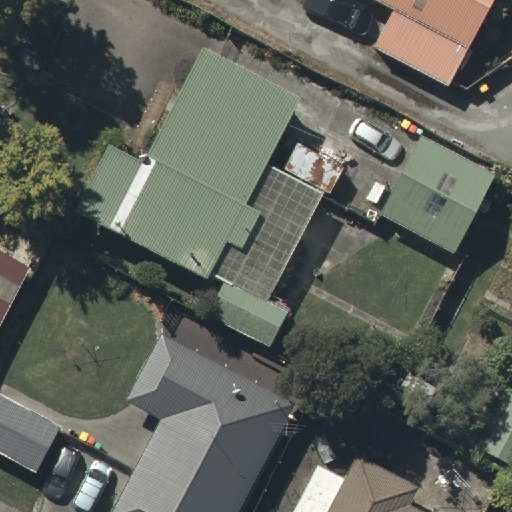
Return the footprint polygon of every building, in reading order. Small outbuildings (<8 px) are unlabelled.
[(375,0),(388,7),(369,43),(447,84),(490,0),(375,0)] [(297,92),(199,40),(138,157),(106,140),(73,204),(203,272),(223,234),(239,242),(258,206),(242,197),(297,92)] [(492,169),(418,132),(379,208),(453,246),(492,169)] [(0,316),(28,262),(0,247),(0,316)] [(281,308),(220,276),(203,308),(264,340),(281,308)] [(230,511),(291,398),(159,329),(123,396),(157,414),(105,511),(230,511)] [(511,391),(501,385),(471,441),(511,462),(511,391)] [(60,420),(0,389),(0,449),(35,468),(60,420)] [(424,511),(403,502),(414,481),(353,451),(342,472),(316,459),(288,511),(424,511)]
